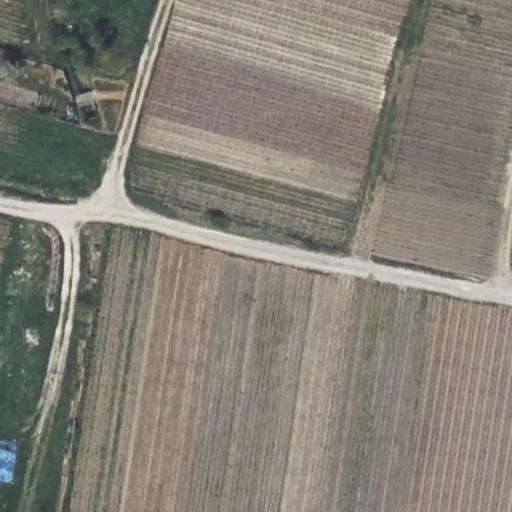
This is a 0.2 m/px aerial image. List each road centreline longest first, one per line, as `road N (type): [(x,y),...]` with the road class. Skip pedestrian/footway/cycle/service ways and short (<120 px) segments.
road 1 (track): [(0,207),(44,218),(123,214),(511,303)]
road 2 (track): [(103,215),(174,0)]
